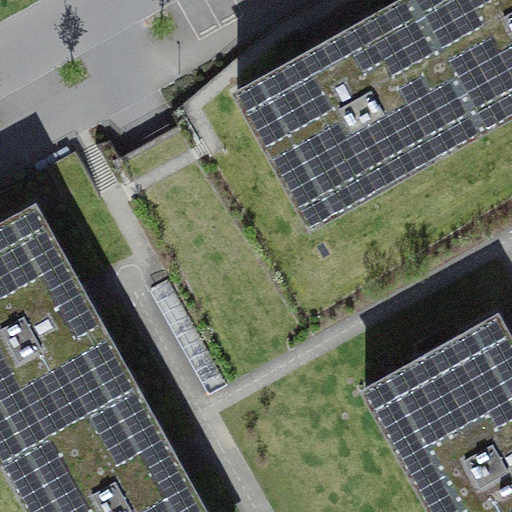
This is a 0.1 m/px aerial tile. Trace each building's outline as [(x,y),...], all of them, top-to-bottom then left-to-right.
[(311,51),(237,92),(311,224),(477,131),(404,0),(401,0),(337,36),(334,31),(321,39),(308,46),(311,51)] [(511,0),(404,0),(477,131),(511,111),(511,0)] [(34,205),(0,224),(0,454),(5,464),(137,390),(94,313),(99,310),(92,297),(84,284),(80,287),(34,205)] [(511,511),(511,341),(497,315),(365,388),(433,511),(511,511)] [(137,390),(5,464),(32,511),(205,511),(186,477),(191,475),(183,461),(176,448),(171,451),(137,390)]
